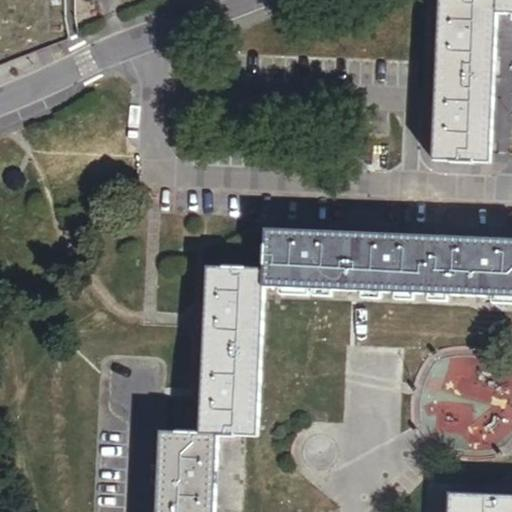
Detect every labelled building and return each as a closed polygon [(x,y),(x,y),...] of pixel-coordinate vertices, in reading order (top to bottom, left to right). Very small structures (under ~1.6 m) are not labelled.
[(491,165),(499,14),(499,0),(443,0),(435,162),(491,165)] [(511,14),(511,0),(499,0),(499,14),(511,14)] [(40,160),(118,130),(108,104),(30,133),(40,160)] [(137,181),(128,156),(50,186),(59,211),(137,181)] [(511,299),(511,243),(269,233),(267,272),(266,289),(511,299)] [(266,289),(267,272),(210,269),(203,436),(219,437),(260,439),(266,289)] [(215,511),(219,437),(203,436),(163,435),(159,511),(215,511)] [(511,511),(511,499),(452,497),(451,511),(511,511)]
